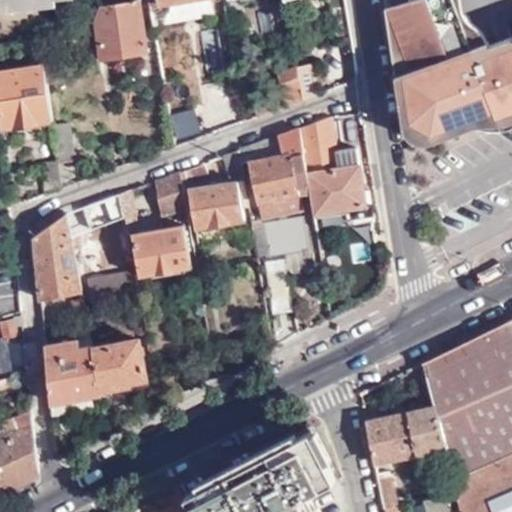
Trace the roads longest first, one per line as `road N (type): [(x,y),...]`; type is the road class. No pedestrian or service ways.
road 1 (residential): [(52,507),(22,216),(377,88)]
road 2 (primary): [(52,507),(325,367)]
road 3 (residential): [(377,88),(424,318)]
road 4 (residential): [(359,511),(325,367)]
